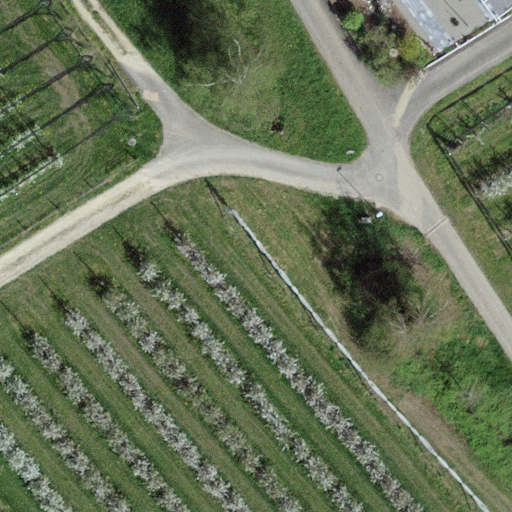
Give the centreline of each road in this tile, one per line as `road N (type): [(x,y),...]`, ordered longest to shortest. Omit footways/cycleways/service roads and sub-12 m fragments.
road 1 (track): [(402,189),(192,159),(0,283)]
road 2 (residential): [(511,343),(402,189),(296,0)]
road 3 (track): [(192,159),(77,0)]
